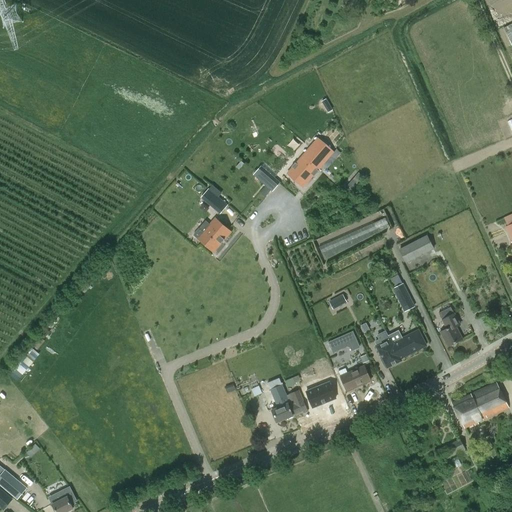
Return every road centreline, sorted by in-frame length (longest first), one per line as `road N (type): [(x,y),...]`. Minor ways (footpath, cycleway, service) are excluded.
road 1 (tertiary): [(511,343),(344,429),(211,483)]
road 2 (residential): [(211,483),(168,374),(174,364),(255,332),(269,317),(275,292),(259,246)]
